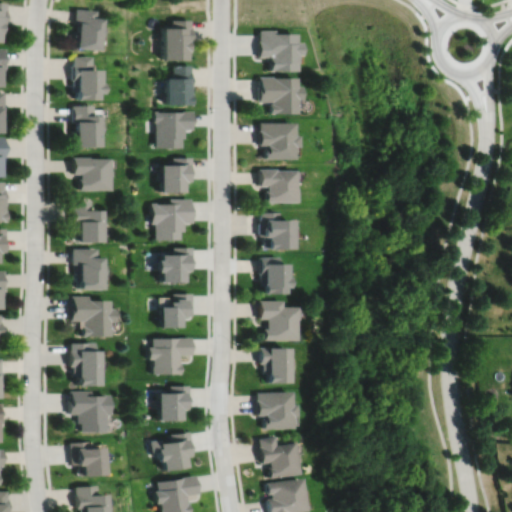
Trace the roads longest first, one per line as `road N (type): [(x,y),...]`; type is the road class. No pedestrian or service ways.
road 1 (residential): [(221,0),(219,403),(231,511)]
road 2 (residential): [(39,511),(32,431),(38,0)]
road 3 (residential): [(471,511),(453,409),(451,337),(486,153)]
road 4 (residential): [(483,22),(461,16),(440,30),(438,56),(450,70),(468,74),(488,62),(493,41),(483,22)]
